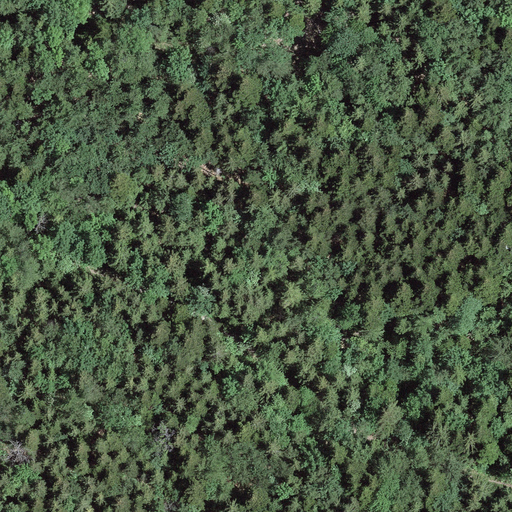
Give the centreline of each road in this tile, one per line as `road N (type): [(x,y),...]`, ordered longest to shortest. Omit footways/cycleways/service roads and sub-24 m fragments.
road 1 (track): [(0,226),(230,335),(423,469),(511,482)]
road 2 (track): [(511,77),(334,91),(257,76),(67,11),(0,10)]
